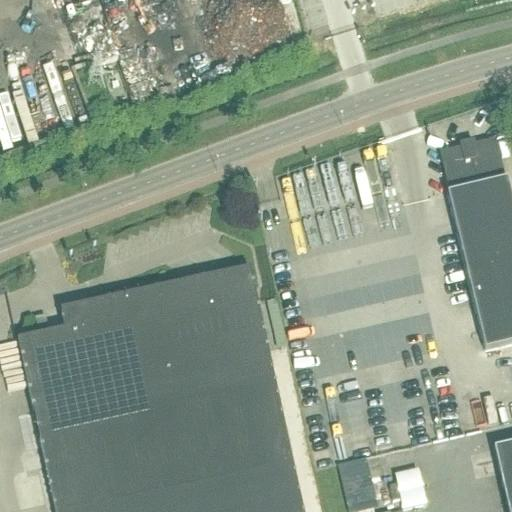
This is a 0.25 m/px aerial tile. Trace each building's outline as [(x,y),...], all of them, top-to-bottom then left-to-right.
[(447,164),(455,198),(456,202),(448,204),(486,362),(511,355),(511,204),(508,190),(500,192),(491,153),(492,153),(490,147),(473,151),(472,148),(461,150),(462,154),(444,158),(446,164),(447,164)] [(17,344),(54,511),(301,511),(250,276),(245,274),(64,313),(61,318),(65,334),(17,344)] [(45,320),(34,322),(36,332),(47,330),(45,320)] [(413,446),(390,449),(392,463),(414,460),(413,446)] [(511,511),(511,448),(493,453),(506,511),(511,511)] [(347,495),(369,489),(365,474),(343,480),(347,495)] [(389,490),(392,506),(399,504),(400,511),(405,511),(424,508),(417,475),(394,480),(396,489),(389,490)]
